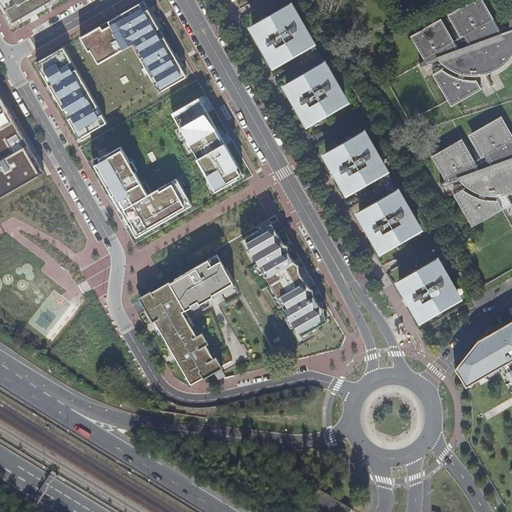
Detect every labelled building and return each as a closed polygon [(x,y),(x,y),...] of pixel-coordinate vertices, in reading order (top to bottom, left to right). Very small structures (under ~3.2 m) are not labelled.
[(0,0),(14,25),(56,1),(55,0),(0,0)] [(268,0),(251,0),(248,2),(252,9),(268,0)] [(452,100),(455,105),(480,90),(475,81),(463,80),(463,75),(470,76),(480,76),(486,75),(494,72),(501,68),(508,60),(511,55),(511,12),(509,12),(509,31),(501,34),(487,9),(484,11),(482,7),(484,6),(481,0),(473,0),(454,12),(456,17),(453,19),(457,26),(453,28),(459,38),(462,37),(467,46),(469,49),(458,53),(457,50),(446,32),(443,34),(436,22),(414,35),(417,40),(412,42),(423,62),(418,64),(418,65),(419,68),(438,61),(442,66),(449,71),(458,74),(456,78),(448,75),(441,70),(432,76),(447,103),(452,100)] [(143,2),(80,38),(88,52),(90,51),(98,63),(131,44),(159,92),(186,77),(143,2)] [(331,81),(333,79),(325,64),(322,66),(308,40),(310,39),(302,25),(299,26),(297,22),(300,20),(291,6),(289,7),(286,3),(252,24),(254,28),(251,30),(270,62),(272,61),(275,65),(298,51),(300,54),(298,56),(304,67),(307,66),(309,69),(285,83),(287,87),(285,88),(304,120),(306,119),(309,123),(343,103),(341,99),(344,97),(335,83),(333,84),(331,81)] [(446,16),(453,28),(457,26),(453,19),(456,17),(454,12),(446,16)] [(443,34),(446,32),(439,20),(436,22),(443,34)] [(63,48),(36,64),(79,138),(106,123),(63,48)] [(0,85),(0,198),(49,170),(43,159),(36,149),(0,85)] [(199,98),(172,114),(216,192),(244,175),(199,98)] [(474,220),(477,224),(502,210),(496,201),(485,201),(486,196),(490,196),(499,197),(508,195),(511,192),(511,135),(508,128),(506,130),(504,128),(506,126),(501,117),(476,132),(479,136),(475,139),(479,146),(475,148),(481,159),(484,157),(489,165),(491,169),(480,173),(478,170),(468,152),(464,153),(458,142),(436,155),(440,160),(433,162),(445,181),(439,184),(441,188),(458,181),(466,188),(472,192),(479,196),(478,200),(469,196),(461,190),(453,195),(469,222),(474,220)] [(479,136),(476,132),(468,136),(475,148),(479,146),(475,139),(479,136)] [(398,195),(386,174),(383,170),(386,168),(377,154),(374,156),(372,152),(375,150),(367,136),(365,137),(362,133),(327,153),(329,157),(326,159),(342,186),(345,191),(347,190),(350,194),(373,180),(375,183),(373,185),(379,197),(382,195),(384,198),(360,212),(363,215),(360,217),(379,249),(381,248),(384,252),(419,231),(416,228),(419,226),(411,212),(408,214),(405,210),(409,208),(400,194),(398,195)] [(464,153),(468,152),(461,140),(458,142),(464,153)] [(120,147),(93,162),(137,237),(192,205),(176,178),(148,195),(120,147)] [(511,206),(503,209),(505,216),(511,214),(511,206)] [(272,223),(246,238),(302,335),(328,320),(272,223)] [(417,256),(413,249),(396,258),(400,266),(417,256)] [(187,314),(235,287),(217,254),(142,296),(146,304),(154,318),(169,344),(174,353),(192,384),(196,382),(210,374),(219,368),(202,337),(198,339),(192,329),(195,327),(187,314)] [(445,278),(448,277),(440,262),(437,263),(435,259),(400,280),(402,284),(400,286),(418,318),(421,317),(423,321),(458,300),(456,296),(458,295),(450,281),(447,282),(445,278)] [(511,314),(511,313),(477,332),(475,333),(450,364),(462,387),(465,386),(501,367),(511,386),(511,314)] [(39,344),(47,336),(35,325),(28,333),(39,344)] [(317,511),(352,511),(354,511),(317,488),(307,506),(317,511)]
